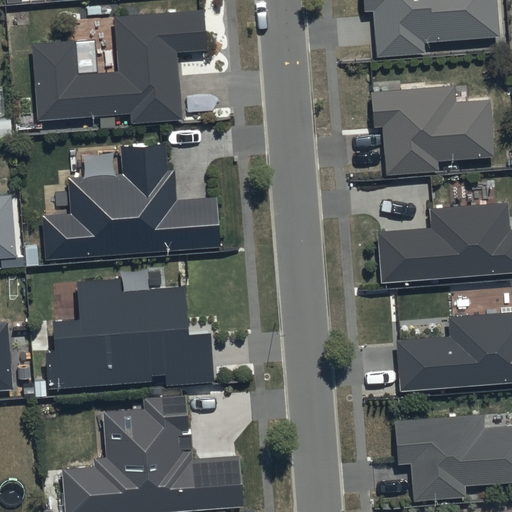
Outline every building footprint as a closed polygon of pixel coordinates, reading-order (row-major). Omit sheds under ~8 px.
[(363,0),(364,7),(373,6),(377,50),(424,46),(423,37),(497,30),(494,0),(363,0)] [(75,36),(32,40),(37,117),(130,110),(131,118),(181,115),(176,48),(206,45),(203,6),(114,12),(118,67),(78,70),(75,36)] [(454,82),(371,88),(374,122),(384,122),(387,168),(435,165),(434,156),(494,152),(490,95),(455,98),(454,82)] [(43,213),(46,255),(219,243),(215,193),(176,196),(174,165),(167,166),(166,139),(120,142),(122,170),(68,174),(71,210),(43,213)] [(0,253),(16,252),(11,190),(0,191),(0,253)] [(430,225),(377,230),(382,277),(511,265),(511,228),(508,229),(505,201),(429,208),(430,225)] [(120,273),(75,277),(78,314),(52,315),(54,346),(45,347),(48,384),(151,377),(151,371),(166,369),(167,380),(213,377),(209,327),(188,329),(185,281),(121,285),(120,273)] [(450,333),(395,338),(399,388),(511,378),(511,307),(448,312),(450,333)] [(0,386),(13,386),(8,317),(0,317),(0,386)] [(95,463),(62,466),(65,511),(110,511),(242,503),(239,451),(192,455),(190,430),(188,430),(185,392),(143,395),(143,405),(103,408),(106,453),(94,454),(95,463)] [(480,414),(395,419),(397,460),(413,459),(416,495),(464,492),(463,480),(511,476),(511,424),(481,427),(480,414)]
